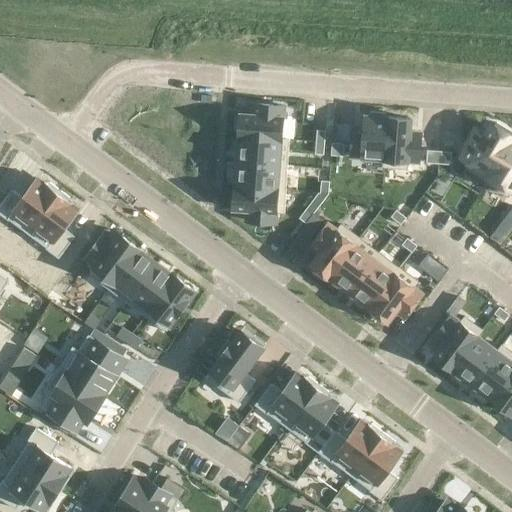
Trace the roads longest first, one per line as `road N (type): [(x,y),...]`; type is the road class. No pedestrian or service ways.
road 1 (residential): [(68,142),(115,79),(145,68),(511,97)]
road 2 (residential): [(79,511),(240,272)]
road 3 (residential): [(452,433),(240,272)]
road 4 (residential): [(240,272),(68,142)]
